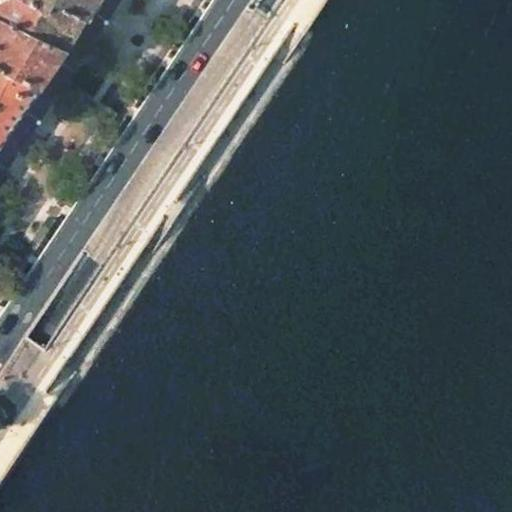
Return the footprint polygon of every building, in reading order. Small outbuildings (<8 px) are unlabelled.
[(0,0),(0,12),(7,16),(65,44),(67,39),(80,18),(84,11),(51,0),(0,0)] [(51,0),(84,11),(87,12),(95,0),(51,0)] [(0,60),(10,66),(39,80),(65,44),(7,16),(2,25),(0,26),(0,60)] [(0,85),(10,66),(0,60),(0,85)] [(0,135),(0,136),(39,80),(10,66),(0,85),(0,135)]
